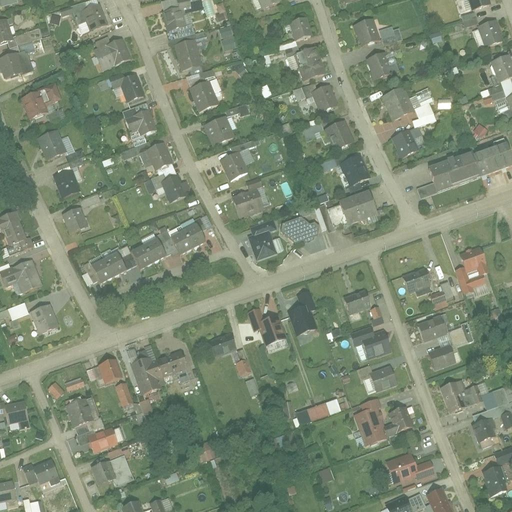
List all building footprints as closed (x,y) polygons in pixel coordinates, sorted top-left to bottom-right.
[(177,0),(180,9),(165,13),(170,31),(188,26),(185,16),(205,10),(202,0),(177,0)] [(212,0),(204,0),(207,17),(215,16),(212,0)] [(283,2),(282,0),(259,0),(264,11),(283,2)] [(491,0),(470,0),(474,12),(493,5),(491,0)] [(223,3),(216,6),(219,15),(226,13),(223,3)] [(92,32),(109,26),(100,5),(83,12),(92,32)] [(298,41),(314,36),(308,17),(291,23),(298,41)] [(376,20),(354,26),(362,47),(383,42),(376,20)] [(9,21),(0,22),(0,46),(15,40),(9,21)] [(498,22),(479,27),(486,49),(506,45),(498,22)] [(218,30),(221,39),(232,36),(230,27),(218,30)] [(440,33),(430,35),(432,44),(441,42),(440,33)] [(233,38),(220,41),(223,52),(236,49),(233,38)] [(124,39),(95,52),(103,73),(133,60),(124,39)] [(197,40),(175,46),(183,72),(204,66),(197,40)] [(325,75),(317,49),(298,56),(306,81),(325,75)] [(396,77),(386,53),(366,61),(376,84),(396,77)] [(18,54),(0,60),(0,63),(5,80),(25,73),(18,54)] [(511,59),(510,56),(493,63),(500,84),(511,79),(511,59)] [(124,74),(110,79),(114,90),(122,87),(128,105),(148,98),(139,75),(126,79),(124,74)] [(211,81),(190,90),(200,114),(221,106),(211,81)] [(338,105),(331,84),(313,94),(320,114),(338,105)] [(407,89),(383,97),(395,124),(418,116),(407,89)] [(40,93),(22,101),(30,121),(49,114),(40,93)] [(151,110),(126,120),(132,135),(139,132),(141,138),(159,131),(151,110)] [(228,117),(204,127),(214,149),(238,138),(228,117)] [(360,141),(351,121),(331,129),(338,148),(360,141)] [(289,124),(281,127),(285,136),(292,133),(289,124)] [(314,134),(323,132),(321,125),(303,130),(306,143),(316,140),(314,134)] [(473,134),(483,139),(487,131),(478,126),(473,134)] [(59,132),(38,141),(48,165),(68,155),(59,132)] [(412,132),(394,140),(404,161),(422,153),(412,132)] [(230,149),(232,154),(260,146),(258,141),(230,149)] [(511,170),(511,159),(508,148),(505,141),(493,145),(495,149),(474,156),(482,179),(511,170)] [(166,144),(149,151),(158,171),(174,163),(166,144)] [(241,152),(221,162),(231,182),(251,173),(241,152)] [(439,194),(482,179),(472,154),(430,169),(439,194)] [(362,155),(342,165),(352,187),(375,179),(362,155)] [(334,160),(320,165),(323,173),(337,168),(334,160)] [(74,170),(55,177),(63,199),(82,192),(74,170)] [(146,172),(139,176),(143,183),(150,180),(146,172)] [(180,176),(162,184),(171,204),(189,195),(180,176)] [(240,220),(266,212),(259,190),(233,198),(240,220)] [(318,206),(329,201),(326,195),(315,199),(318,206)] [(379,220),(370,195),(340,206),(327,211),(334,229),(347,225),(349,230),(379,220)] [(83,209),(63,216),(71,236),(90,228),(83,209)] [(10,248),(28,240),(17,212),(0,219),(0,236),(4,234),(10,248)] [(303,218),(284,225),(283,232),(297,244),(305,241),(307,244),(315,240),(316,237),(319,236),(320,227),(316,223),(311,225),(303,218)] [(198,225),(184,232),(195,250),(208,244),(198,225)] [(271,231),(250,238),(258,262),(279,254),(271,231)] [(184,232),(173,239),(182,257),(195,250),(184,232)] [(158,240),(145,247),(155,265),(168,258),(158,240)] [(145,247),(132,253),(142,272),(155,265),(145,247)] [(112,250),(103,255),(105,259),(114,254),(112,250)] [(490,276),(481,250),(461,258),(466,271),(456,274),(465,299),(475,295),(473,291),(486,286),(484,279),(490,276)] [(118,254),(105,261),(115,281),(128,272),(118,254)] [(45,288),(34,261),(2,274),(7,289),(19,284),(24,297),(45,288)] [(105,261),(92,268),(102,286),(115,281),(105,261)] [(427,269),(405,277),(411,294),(433,286),(427,269)] [(433,312),(448,307),(446,300),(458,296),(453,282),(440,286),(442,293),(429,297),(433,312)] [(317,314),(310,294),(297,299),(301,311),(289,315),(297,339),(317,332),(311,316),(317,314)] [(372,309),(366,294),(345,302),(351,317),(372,309)] [(0,312),(0,319),(10,317),(11,321),(28,316),(25,305),(0,312)] [(51,306),(31,313),(41,337),(62,330),(51,306)] [(370,321),(373,328),(384,324),(379,308),(370,311),(373,320),(370,321)] [(287,341),(278,318),(265,323),(260,310),(248,315),(255,335),(260,333),(266,349),(287,341)] [(443,318),(419,326),(425,344),(450,335),(443,318)] [(370,363),(394,353),(386,331),(376,333),(374,328),(351,337),(354,348),(364,346),(370,363)] [(237,354),(230,336),(209,344),(215,361),(237,354)] [(452,346),(430,353),(436,373),(458,364),(452,346)] [(189,371),(182,353),(158,361),(162,372),(165,379),(189,371)] [(162,372),(158,361),(154,362),(153,359),(132,366),(137,381),(162,372)] [(252,374),(247,360),(235,365),(239,378),(252,374)] [(123,382),(116,363),(99,369),(105,387),(123,382)] [(377,394),(399,388),(394,367),(370,375),(377,394)] [(99,387),(101,387),(98,369),(87,371),(89,382),(98,380),(99,387)] [(165,379),(162,372),(137,381),(143,397),(163,390),(160,381),(165,379)] [(245,383),(251,397),(259,394),(254,380),(245,383)] [(82,382),(65,387),(67,394),(85,389),(82,382)] [(115,388),(122,409),(134,405),(127,384),(115,388)] [(457,384),(442,391),(452,416),(468,409),(457,384)] [(56,385),(48,392),(57,401),(64,394),(56,385)] [(139,404),(142,415),(152,412),(148,401),(139,404)] [(336,401),(295,414),(299,427),(341,413),(336,401)] [(367,449),(389,439),(378,413),(383,410),(381,401),(362,406),(364,413),(355,418),(367,449)] [(86,402),(66,409),(74,432),(94,425),(86,402)] [(30,430),(25,405),(6,408),(5,403),(0,404),(0,419),(8,418),(9,427),(19,425),(20,432),(30,430)] [(292,403),(284,403),(285,419),(293,419),(292,403)] [(385,429),(389,439),(416,429),(408,407),(390,414),(393,425),(385,429)] [(492,421),(475,427),(482,450),(499,445),(492,421)] [(112,431),(88,439),(94,456),(118,447),(112,431)] [(271,440),(275,453),(297,447),(293,434),(271,440)] [(193,448),(199,465),(215,459),(209,442),(193,448)] [(414,454),(389,464),(397,488),(417,480),(418,483),(438,475),(432,460),(418,465),(414,454)] [(125,459),(91,471),(97,489),(113,483),(115,488),(133,482),(125,459)] [(61,485),(52,463),(34,470),(32,466),(22,469),(29,488),(39,484),(40,487),(49,484),(51,488),(61,485)] [(318,472),(322,484),(334,481),(330,469),(318,472)] [(501,469),(484,474),(491,499),(510,494),(501,469)] [(165,478),(167,486),(179,482),(177,475),(165,478)] [(0,484),(0,504),(18,501),(14,482),(0,484)] [(434,511),(453,511),(445,490),(428,498),(434,511)] [(386,511),(412,511),(407,497),(384,507),(386,511)] [(156,511),(172,511),(168,499),(154,503),(156,511)] [(28,501),(23,502),(24,511),(42,511),(40,502),(28,504),(28,501)] [(123,511),(144,511),(141,502),(123,510),(123,511)]
